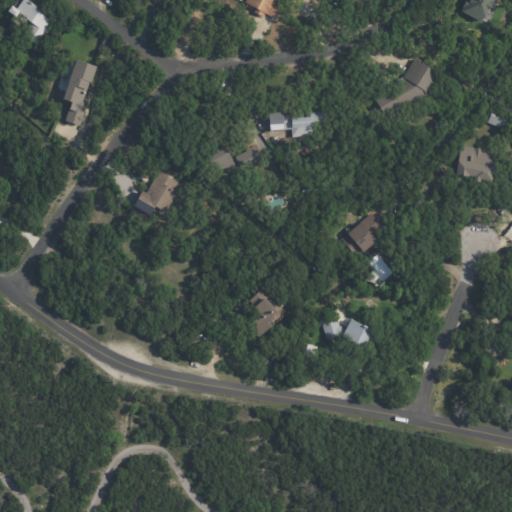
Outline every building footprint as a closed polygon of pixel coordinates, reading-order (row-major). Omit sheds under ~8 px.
[(53,24),(38,48),(21,36),(28,25),(23,22),(17,31),(3,21),(6,17),(3,14),(6,8),(13,12),(21,0),(34,9),(32,12),(53,24)] [(276,0),(275,3),(282,6),(275,20),(244,4),(246,0),(276,0)] [(489,0),(487,3),(489,11),(486,13),(479,26),(458,14),(466,0),(489,0)] [(94,66),(74,60),(63,100),(70,102),(65,122),(78,125),(94,66)] [(415,62),(437,78),(425,97),(385,120),(371,98),(401,80),(414,61),(415,62)] [(310,138),(291,139),(291,125),(286,125),(286,133),(269,133),(268,116),(286,116),(286,122),(291,122),(291,120),(310,119),(310,113),(325,113),(325,123),(310,124),(310,138)] [(462,147),(491,152),(487,170),(493,170),(490,185),(479,183),(478,186),(472,185),(472,179),(467,178),(467,180),(455,178),(457,163),(458,163),(461,147),(462,147)] [(249,151),(256,165),(239,173),(238,169),(223,176),(222,174),(215,177),(205,157),(223,148),(229,161),(249,151)] [(162,215),(152,210),(147,219),(131,209),(140,193),(144,195),(157,173),(177,184),(173,192),(175,193),(162,215)] [(373,219),(383,230),(372,239),(376,244),(357,260),(341,241),(360,225),(361,226),(371,216),(373,219)] [(169,241),(177,244),(176,249),(168,247),(169,241)] [(279,304),(283,308),(276,314),(277,315),(277,318),(272,322),(270,322),(269,321),(264,325),(268,330),(257,341),(247,328),(258,320),(251,312),(253,310),(247,304),(261,291),(269,300),(273,297),(279,304)] [(146,303),(142,311),(133,307),(136,299),(146,303)] [(364,348),(362,352),(341,340),(341,339),(338,338),(326,341),(322,326),(337,322),(338,328),(345,331),(350,322),(370,335),(364,348)] [(499,338),(501,358),(484,359),(482,339),(499,337),(499,338)] [(299,360),(300,346),(312,348),(312,349),(317,349),(316,358),(311,357),(311,361),(299,360)]
